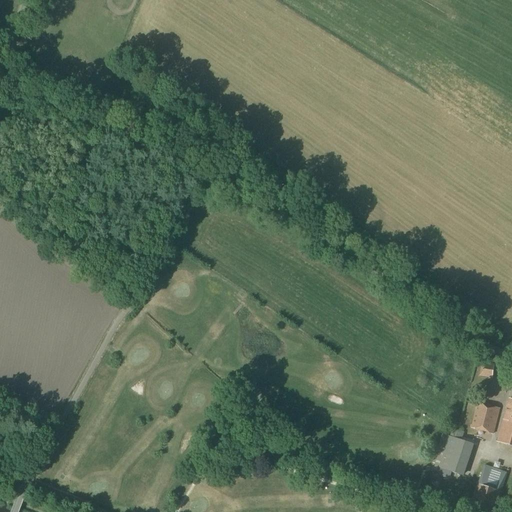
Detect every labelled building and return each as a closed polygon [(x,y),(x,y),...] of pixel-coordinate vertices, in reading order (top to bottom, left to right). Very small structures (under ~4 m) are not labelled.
[(494,365),(482,363),(480,376),(492,378),(494,365)] [(511,446),(511,399),(509,399),(497,442),(511,446)] [(493,435),(500,409),(477,403),(470,428),(493,435)] [(464,477),(474,445),(442,435),(431,466),(464,477)] [(479,485),(478,485),(477,486),(477,485),(469,508),(470,508),(480,511),(495,511),(502,493),(508,475),(485,467),(479,485)]
